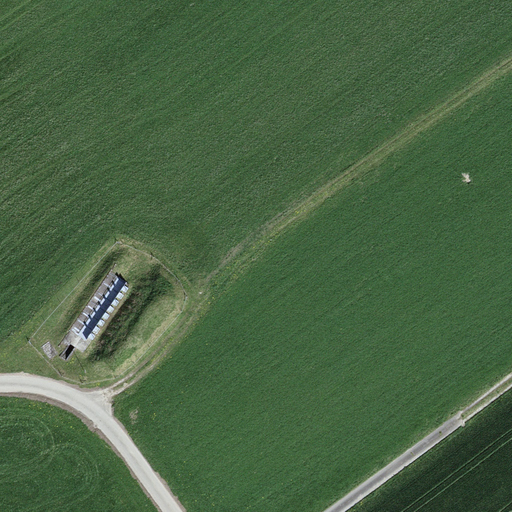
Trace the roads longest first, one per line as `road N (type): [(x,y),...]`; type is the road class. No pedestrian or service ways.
road 1 (track): [(0,391),(29,387),(93,418),(170,511)]
road 2 (track): [(343,511),(511,388)]
